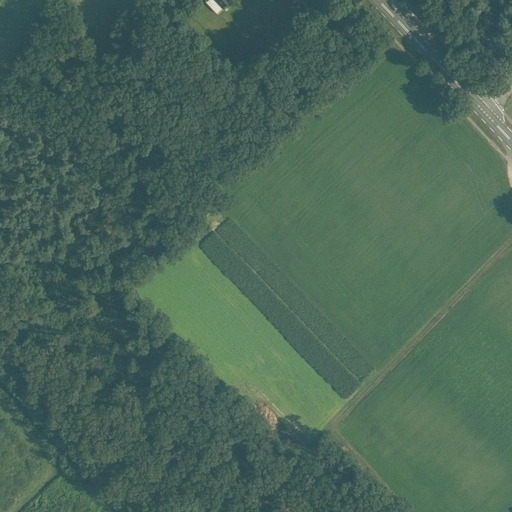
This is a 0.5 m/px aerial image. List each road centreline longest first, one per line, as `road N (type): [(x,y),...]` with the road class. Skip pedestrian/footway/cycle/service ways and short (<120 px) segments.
road 1 (track): [(299,458),(511,241)]
road 2 (primary): [(488,113),(380,0)]
